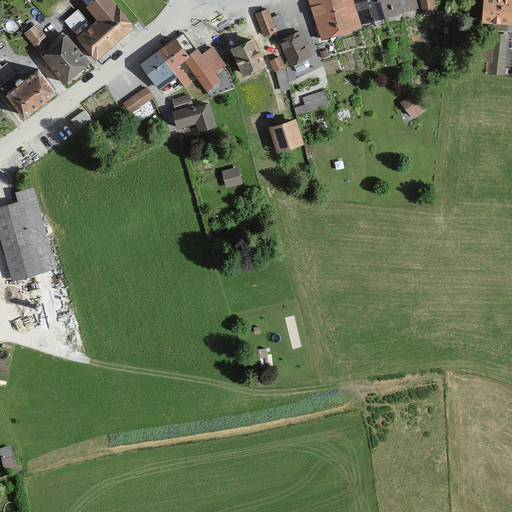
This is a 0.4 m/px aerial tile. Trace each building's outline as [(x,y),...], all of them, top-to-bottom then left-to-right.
[(96,22),(75,38),(91,59),(132,26),(111,0),(91,0),(84,7),(96,22)] [(416,0),(306,0),(319,42),(361,30),(360,25),(419,8),(416,0)] [(434,0),(420,0),(423,16),(437,14),(434,0)] [(511,0),(481,0),(480,23),(510,25),(511,0)] [(277,32),(268,9),(255,14),(265,37),(277,32)] [(37,21),(24,31),(35,45),(48,35),(37,21)] [(88,62),(64,33),(39,53),(63,82),(88,62)] [(505,76),(509,35),(488,33),(484,74),(505,76)] [(309,57),(300,35),(280,44),(290,66),(309,57)] [(175,37),(140,65),(159,89),(178,75),(186,87),(192,83),(179,66),(184,63),(191,57),(189,55),(175,37)] [(265,67),(252,39),(229,50),(242,78),(265,67)] [(197,49),(189,55),(191,57),(184,63),(206,93),(221,82),(215,74),(227,66),(213,47),(202,56),(197,49)] [(285,67),(280,57),(271,62),(277,72),(282,92),(290,89),(285,67)] [(51,93),(33,70),(3,93),(21,116),(51,93)] [(154,97),(148,88),(123,105),(129,115),(154,97)] [(328,106),(323,92),(303,99),(305,106),(300,108),(302,115),(328,106)] [(426,109),(414,94),(401,103),(413,119),(426,109)] [(209,102),(171,112),(176,129),(197,124),(199,132),(216,127),(209,102)] [(96,124),(85,110),(70,121),(81,135),(96,124)] [(302,143),(295,119),(268,127),(276,151),(302,143)] [(243,183),(239,166),(222,171),(226,188),(243,183)] [(55,267),(33,187),(13,193),(16,202),(0,206),(0,240),(11,279),(55,267)] [(18,470),(11,447),(0,450),(8,473),(18,470)]
